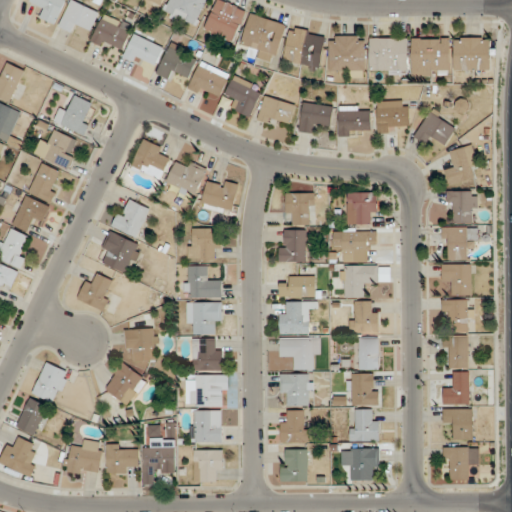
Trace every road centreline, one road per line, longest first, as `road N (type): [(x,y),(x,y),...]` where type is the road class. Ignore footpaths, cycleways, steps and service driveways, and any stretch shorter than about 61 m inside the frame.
road 1 (residential): [(416,502),(412,211),(400,178),(253,152),(0,32)]
road 2 (residential): [(0,491),(45,504),(511,502)]
road 3 (residential): [(256,504),(251,253),(270,157)]
road 4 (residential): [(0,393),(139,102)]
road 5 (residential): [(308,0),(511,5)]
